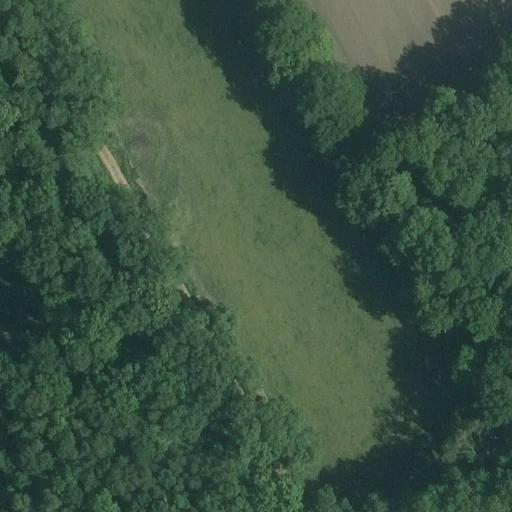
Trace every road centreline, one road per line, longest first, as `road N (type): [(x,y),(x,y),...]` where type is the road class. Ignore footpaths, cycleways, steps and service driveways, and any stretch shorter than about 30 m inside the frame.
road 1 (track): [(15,0),(305,511)]
road 2 (track): [(511,90),(460,131),(461,144),(511,199)]
